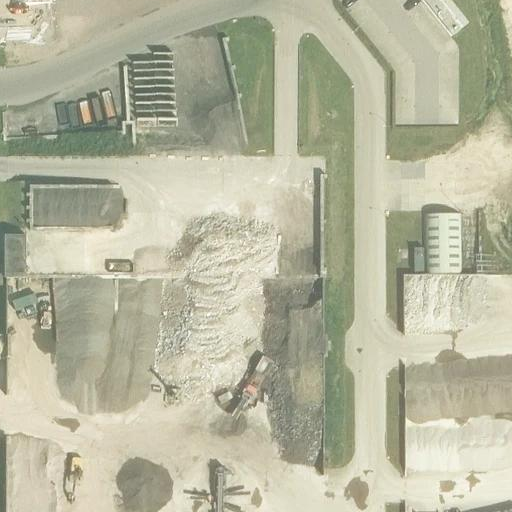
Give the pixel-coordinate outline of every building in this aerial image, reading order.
[(147,83),(143,60),(134,62),(137,84),(147,83)] [(123,84),(132,83),(131,63),(122,63),(123,84)] [(104,197),(104,178),(54,178),(54,196),(89,196),(89,197),(104,197)] [(3,266),(3,278),(23,278),(23,236),(3,235),(3,266)] [(75,252),(75,271),(109,271),(109,262),(98,262),(99,252),(75,252)]
